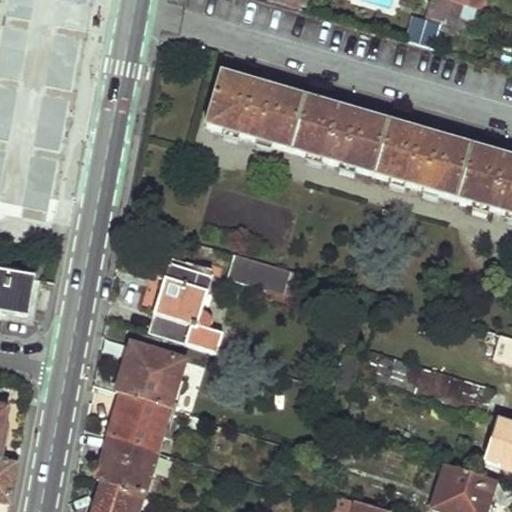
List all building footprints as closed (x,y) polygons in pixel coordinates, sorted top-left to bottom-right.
[(309,10),(312,0),(299,0),(298,6),(309,10)] [(432,0),(425,23),(441,28),(443,21),(432,18),(437,0),(432,0)] [(437,0),(432,18),(443,21),(450,2),(443,0),(437,0)] [(485,13),(489,0),(463,0),(462,5),(485,13)] [(0,132),(52,141),(66,46),(0,35),(0,132)] [(206,129),(511,217),(511,161),(222,77),(206,129)] [(0,161),(0,224),(33,231),(44,170),(0,161)] [(257,262),(235,256),(228,280),(249,287),(256,266),(257,262)] [(213,280),(171,266),(148,334),(218,356),(224,336),(211,332),(214,322),(214,319),(214,317),(213,315),(211,314),(203,311),(213,280)] [(292,277),(256,266),(249,287),(285,299),(292,277)] [(0,313),(27,318),(34,280),(0,273),(0,313)] [(499,348),(501,337),(489,333),(485,344),(498,348),(499,348)] [(511,339),(501,337),(499,348),(495,362),(511,368),(511,339)] [(174,405),(187,362),(132,344),(125,366),(132,369),(123,394),(175,412),(177,407),(174,405)] [(500,421),(508,396),(368,353),(365,361),(359,377),(499,421),(500,421)] [(332,392),(341,395),(354,388),(359,377),(365,361),(345,354),(332,392)] [(175,416),(175,412),(123,394),(116,414),(119,417),(111,440),(158,455),(171,416),(175,416)] [(358,423),(364,402),(353,399),(347,420),(358,423)] [(0,453),(8,410),(0,408),(0,453)] [(203,430),(206,422),(191,417),(188,425),(203,430)] [(511,424),(500,421),(499,421),(487,462),(511,470),(511,424)] [(350,469),(355,440),(344,437),(339,465),(341,466),(339,476),(344,477),(346,468),(350,469)] [(145,499),(159,456),(158,455),(111,440),(109,439),(105,454),(110,457),(101,484),(102,485),(136,496),(145,499)] [(0,503),(11,505),(18,463),(0,460),(0,503)] [(488,488),(490,481),(445,468),(432,510),(438,511),(492,511),(494,507),(489,505),(493,490),(488,488)] [(93,511),(129,511),(136,496),(102,485),(93,511)] [(386,511),(335,496),(330,511),(386,511)]
